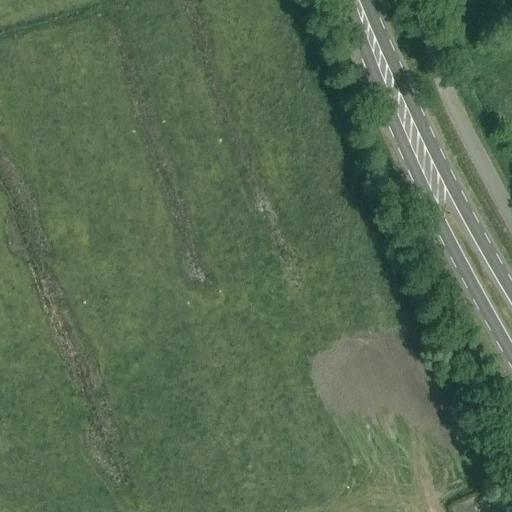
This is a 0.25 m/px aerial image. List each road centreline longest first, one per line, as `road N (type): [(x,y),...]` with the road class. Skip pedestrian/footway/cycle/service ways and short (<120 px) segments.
road 1 (secondary): [(397,105),(437,219),(511,355)]
road 2 (secondary): [(511,293),(397,105)]
